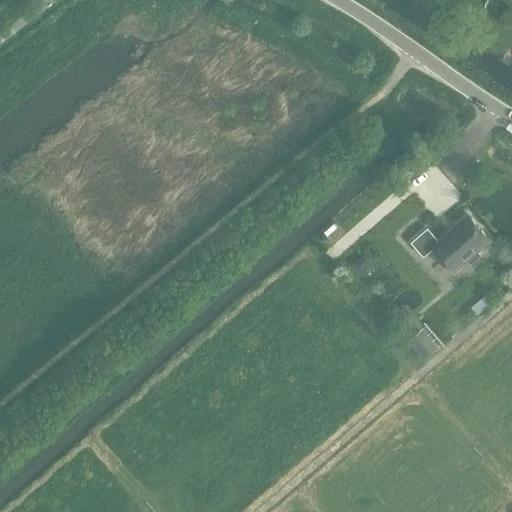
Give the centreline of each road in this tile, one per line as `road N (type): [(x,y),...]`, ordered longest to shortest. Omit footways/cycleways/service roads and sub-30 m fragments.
road 1 (track): [(511,296),(263,511)]
road 2 (unclassified): [(511,118),(333,0)]
